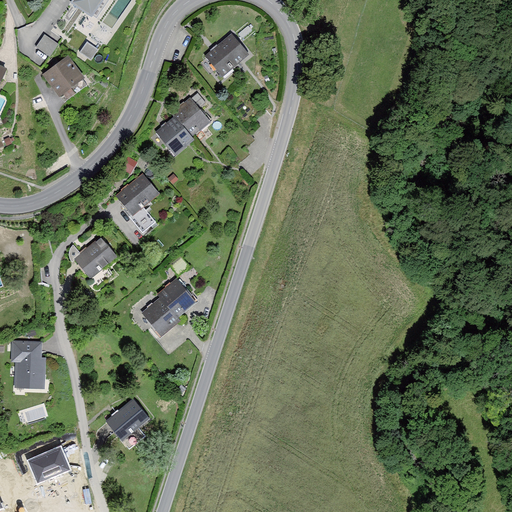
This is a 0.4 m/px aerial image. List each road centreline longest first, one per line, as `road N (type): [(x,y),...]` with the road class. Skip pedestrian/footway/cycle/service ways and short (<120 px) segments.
road 1 (tertiary): [(163,511),(291,110),(296,47),(266,0)]
road 2 (tertiary): [(192,0),(165,31),(130,120),(100,160),(38,202),(0,205)]
road 3 (residential): [(48,246),(105,511)]
